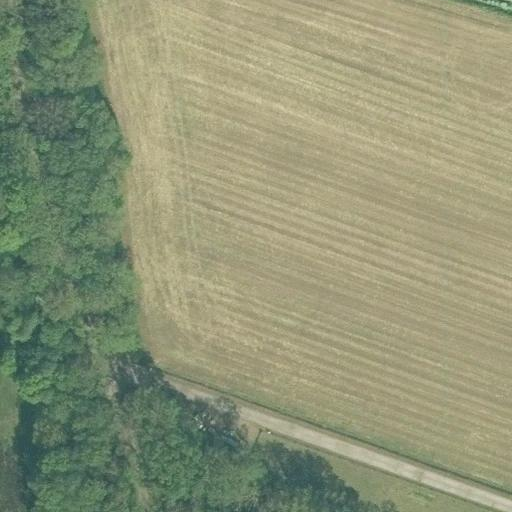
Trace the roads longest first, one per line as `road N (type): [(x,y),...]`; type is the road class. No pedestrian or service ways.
road 1 (unclassified): [(145,511),(136,451),(92,353),(28,131),(13,0)]
road 2 (track): [(98,365),(184,387),(511,505)]
